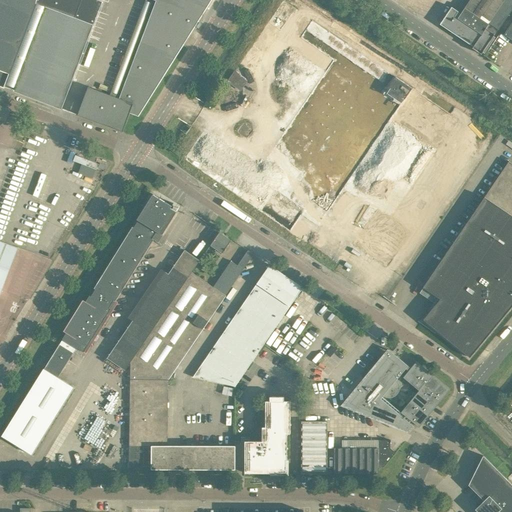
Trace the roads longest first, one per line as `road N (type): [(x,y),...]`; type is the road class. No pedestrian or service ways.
road 1 (unclassified): [(472,386),(137,152)]
road 2 (unclassified): [(390,511),(321,496),(0,495)]
road 3 (unknown): [(265,241),(178,369),(170,496)]
road 4 (tertiary): [(0,374),(137,152)]
road 5 (unknown): [(382,322),(491,146)]
road 6 (unknown): [(194,193),(86,358)]
road 7 (tertiary): [(137,152),(233,0)]
road 8 (unclassified): [(511,92),(376,0)]
road 9 (unknown): [(86,358),(17,495)]
road 10 (unclassified): [(137,152),(0,100)]
road 11 (unknown): [(289,496),(288,389),(263,360)]
road 12 (unclassified): [(403,511),(472,386)]
